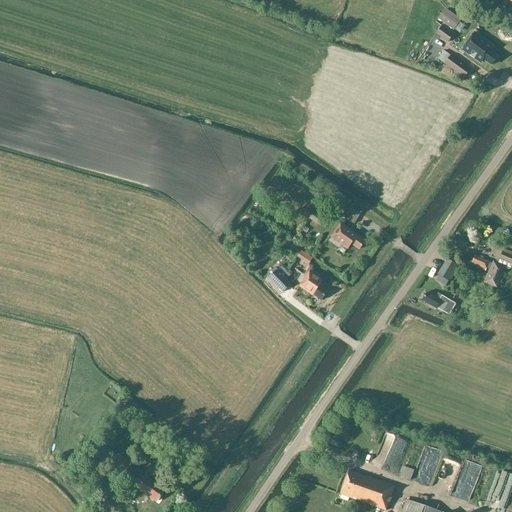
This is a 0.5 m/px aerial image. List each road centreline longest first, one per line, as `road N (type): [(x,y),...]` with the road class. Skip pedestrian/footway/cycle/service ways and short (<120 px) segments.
road 1 (unclassified): [(251,511),(511,137)]
road 2 (unknown): [(300,440),(450,501)]
